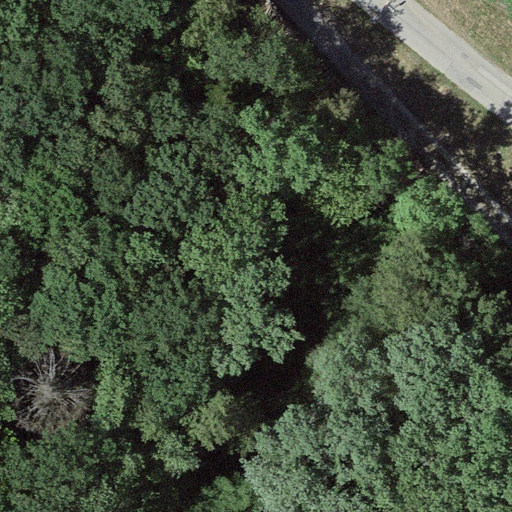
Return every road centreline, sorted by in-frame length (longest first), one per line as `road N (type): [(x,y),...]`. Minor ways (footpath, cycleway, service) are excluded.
road 1 (track): [(300,0),(511,238)]
road 2 (unclassified): [(511,102),(382,0)]
